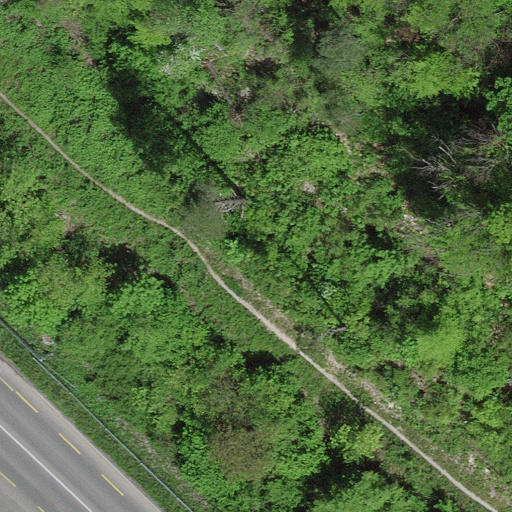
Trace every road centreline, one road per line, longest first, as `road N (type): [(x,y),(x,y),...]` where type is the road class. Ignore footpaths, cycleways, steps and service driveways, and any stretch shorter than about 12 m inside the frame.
road 1 (track): [(511,511),(255,312),(0,67)]
road 2 (secondary): [(0,424),(93,511)]
